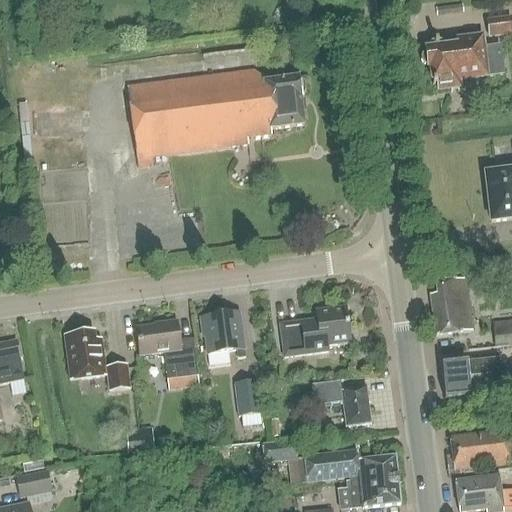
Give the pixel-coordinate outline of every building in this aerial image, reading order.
[(511,28),(511,19),(486,22),(488,38),(511,34),(511,28)] [(423,57),(423,61),(424,64),(428,66),(428,69),(430,68),(432,86),(436,85),(437,91),(459,88),(458,81),(502,76),(498,45),(483,47),(482,38),(456,41),(457,48),(444,49),(443,43),(427,45),(428,51),(426,51),(426,54),(423,57)] [(152,86),(127,90),(138,170),(152,168),(151,160),(248,147),(247,141),(271,137),(271,131),(304,127),(300,100),(305,95),(303,84),(298,80),(264,84),(264,80),(255,73),(152,86)] [(26,104),(19,105),(24,164),(31,164),(26,104)] [(511,172),(485,176),(491,224),(511,221),(511,172)] [(56,242),(91,242),(91,178),(56,178),(56,205),(60,205),(60,220),(56,220),(56,242)] [(435,338),(471,333),(464,281),(436,284),(437,296),(430,297),(435,338)] [(328,354),(328,348),(351,345),(346,309),(316,313),(317,322),(280,327),(285,360),(328,354)] [(238,361),(245,360),(239,315),(200,320),(203,339),(205,338),(208,357),(236,353),(238,361)] [(495,349),(511,347),(511,323),(493,325),(495,349)] [(168,382),(198,378),(193,341),(179,343),(177,324),(163,325),(163,327),(136,331),(140,359),(164,355),(168,382)] [(70,383),(107,378),(109,394),(130,391),(127,367),(105,370),(101,342),(95,343),(94,335),(64,338),(70,383)] [(0,423),(2,423),(0,413),(0,387),(24,383),(19,359),(20,359),(16,343),(0,346),(0,423)] [(502,403),(498,361),(441,367),(444,401),(469,399),(469,403),(472,406),(502,403)] [(276,373),(265,375),(266,385),(277,383),(276,373)] [(239,419),(260,417),(256,383),(234,386),(239,419)] [(339,384),(324,386),(327,406),(341,404),(342,409),(345,430),(371,426),(369,409),(366,388),(340,392),(339,384)] [(276,420),(269,421),(272,438),(278,437),(276,420)] [(152,432),(125,434),(128,457),(154,455),(152,432)] [(506,434),(449,440),(453,473),(510,466),(511,467),(511,450),(508,451),(506,434)] [(263,463),(296,460),(295,444),(261,448),(263,463)] [(359,485),(397,480),(395,460),(394,460),(359,464),(357,454),(305,460),(305,463),(291,465),(293,487),(353,480),(359,479),(359,485)] [(41,460),(21,464),(23,475),(43,471),(41,460)] [(16,480),(20,501),(53,494),(48,473),(16,480)] [(178,474),(169,475),(170,485),(177,484),(179,501),(189,500),(187,480),(186,481),(185,478),(178,479),(178,474)] [(485,511),(502,511),(498,478),(454,483),(458,511),(483,511),(485,511)] [(350,511),(400,507),(397,480),(359,485),(359,479),(353,480),(354,485),(355,485),(355,491),(339,493),(340,511),(350,511)]
